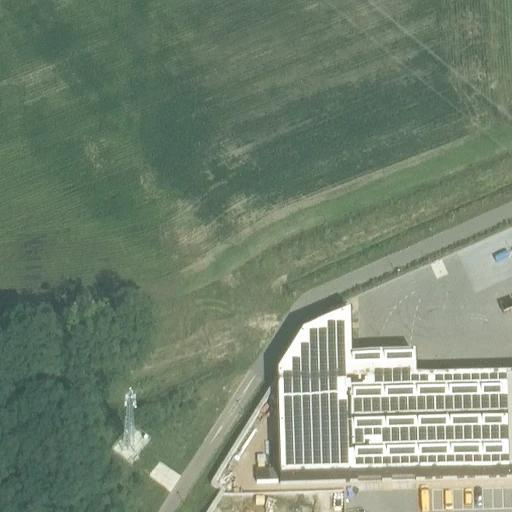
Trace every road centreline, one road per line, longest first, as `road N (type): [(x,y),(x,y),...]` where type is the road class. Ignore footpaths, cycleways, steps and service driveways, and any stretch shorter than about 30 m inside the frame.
road 1 (track): [(0,378),(139,375),(281,316)]
road 2 (unclassified): [(281,316),(511,210)]
